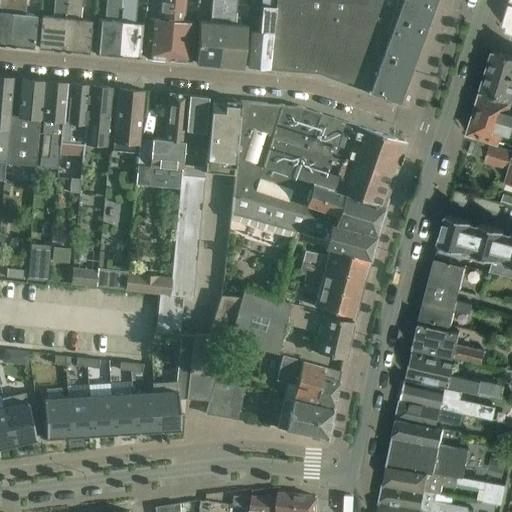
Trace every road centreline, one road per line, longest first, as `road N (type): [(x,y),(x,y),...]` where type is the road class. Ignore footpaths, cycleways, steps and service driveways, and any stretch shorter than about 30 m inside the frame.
road 1 (residential): [(0,58),(340,95),(438,133)]
road 2 (tertiary): [(438,133),(357,450),(343,472)]
road 3 (tertiary): [(343,472),(220,465),(0,492)]
